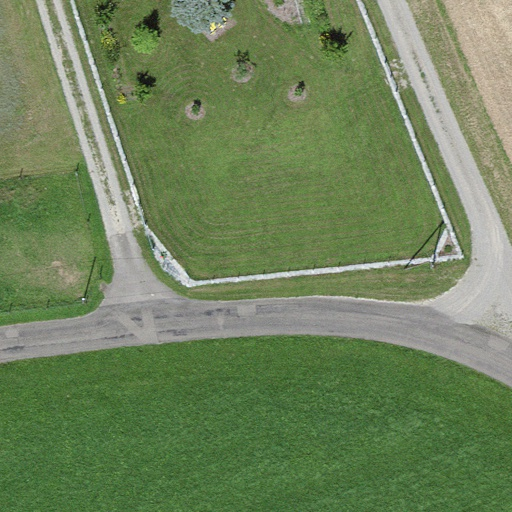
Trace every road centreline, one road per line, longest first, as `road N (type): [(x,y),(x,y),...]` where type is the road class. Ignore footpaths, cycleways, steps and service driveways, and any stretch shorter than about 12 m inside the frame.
road 1 (unclassified): [(0,350),(306,313),(425,332),(511,366)]
road 2 (unknown): [(152,332),(53,0)]
road 3 (track): [(511,250),(401,0)]
